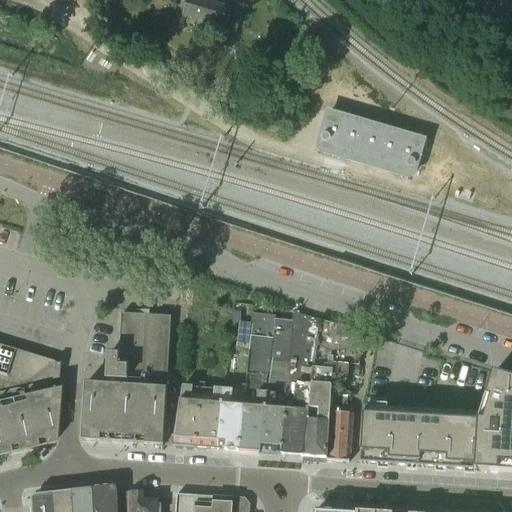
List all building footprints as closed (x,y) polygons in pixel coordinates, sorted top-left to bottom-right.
[(208,0),(187,0),(183,13),(224,25),(225,26),(229,14),(231,7),(208,0)] [(224,25),(219,45),(231,48),(237,28),(238,29),(241,17),(229,14),(225,26),(224,25)] [(328,112),(317,149),(412,177),(423,140),(328,112)] [(446,179),(450,159),(439,157),(434,177),(446,179)] [(445,178),(442,187),(465,194),(468,184),(445,178)] [(287,411),(282,456),(303,458),(317,321),(292,313),(292,322),(291,322),(288,410),(287,411)] [(85,384),(82,441),(163,446),(170,317),(121,314),(119,355),(108,354),(108,367),(107,375),(115,376),(114,386),(85,384)] [(272,340),(274,317),(252,314),(251,325),(252,325),(251,338),(272,340)] [(270,361),(261,454),(282,456),(287,411),(288,410),(291,322),(275,321),(275,317),(274,317),(272,340),(270,361)] [(317,321),(303,458),(327,460),(332,392),(332,381),(346,383),(347,376),(359,377),(359,367),(359,366),(359,362),(372,340),(372,338),(317,321)] [(251,338),(252,325),(251,325),(239,324),(236,349),(250,350),(251,338)] [(0,456),(41,447),(53,445),(55,411),(59,364),(53,363),(47,361),(40,359),(24,354),(0,346),(0,456)] [(244,407),(239,453),(261,454),(270,361),(249,359),(244,407)] [(364,409),(360,465),(378,466),(378,460),(389,461),(389,467),(407,468),(407,462),(418,462),(418,468),(436,470),(436,464),(447,464),(446,470),(464,471),(465,465),(476,466),(475,472),(497,473),(498,473),(499,473),(500,465),(511,466),(511,379),(493,374),(486,398),(491,400),(484,422),(366,415),(366,410),(366,409),(364,409)] [(183,387),(174,447),(196,449),(203,389),(193,389),(193,388),(183,387)] [(203,389),(196,449),(218,451),(224,391),(215,390),(203,389)] [(224,391),(218,451),(239,453),(244,407),(232,406),(233,391),(224,391)] [(327,460),(327,462),(349,464),(352,416),(346,415),(347,393),(332,392),(327,460)] [(112,488),(90,490),(91,511),(126,511),(125,493),(116,493),(116,491),(117,491),(112,487),(112,488)] [(91,511),(90,490),(71,492),(72,511),(91,511)] [(72,511),(71,492),(52,495),(52,511),(72,511)] [(146,494),(125,493),(126,511),(159,511),(160,498),(146,497),(146,494)] [(34,496),(30,501),(31,501),(31,511),(52,511),(52,495),(35,497),(34,496)] [(175,496),(174,511),(247,511),(248,506),(243,500),(175,496)]
